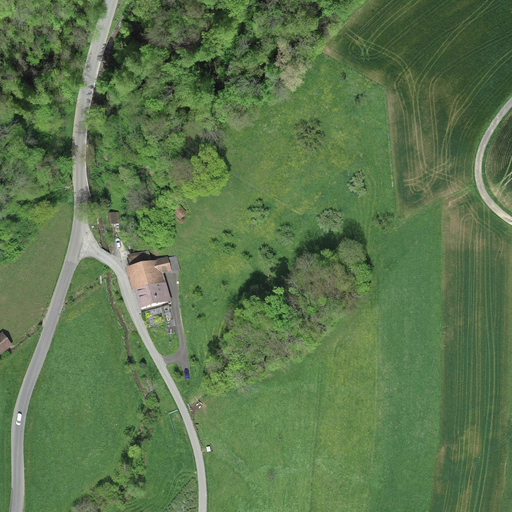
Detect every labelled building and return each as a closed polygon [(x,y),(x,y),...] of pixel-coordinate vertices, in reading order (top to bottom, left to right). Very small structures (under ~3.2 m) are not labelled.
[(173,212),(180,219),(187,212),(180,205),(173,212)] [(119,211),(108,213),(109,224),(120,223),(119,211)] [(128,255),(130,266),(152,260),(149,250),(128,255)] [(130,266),(126,267),(132,290),(135,289),(140,308),(171,301),(164,273),(172,271),(168,256),(152,260),(130,266)] [(3,331),(0,333),(0,354),(13,345),(3,331)]
